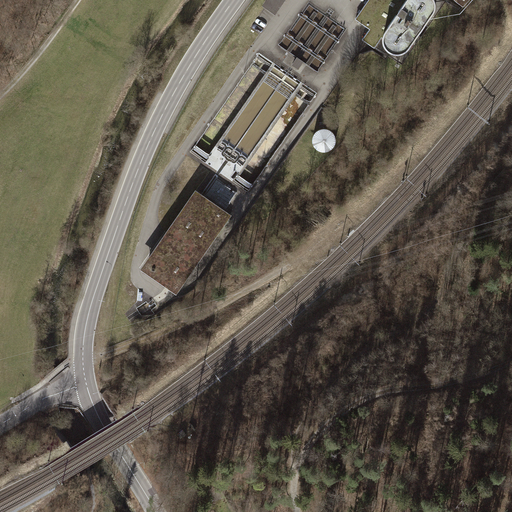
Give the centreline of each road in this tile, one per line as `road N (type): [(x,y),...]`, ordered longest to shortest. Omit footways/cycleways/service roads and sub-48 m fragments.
road 1 (secondary): [(236,0),(180,81),(141,162),(88,315),(86,384)]
road 2 (track): [(295,480),(294,446),(314,403),(342,372),(434,305),(469,219),(511,162)]
road 3 (track): [(295,480),(319,432),(359,401),(511,362)]
road 4 (track): [(83,361),(211,310),(293,261)]
road 5 (secondary): [(86,384),(156,511)]
road 6 (track): [(0,95),(76,0)]
